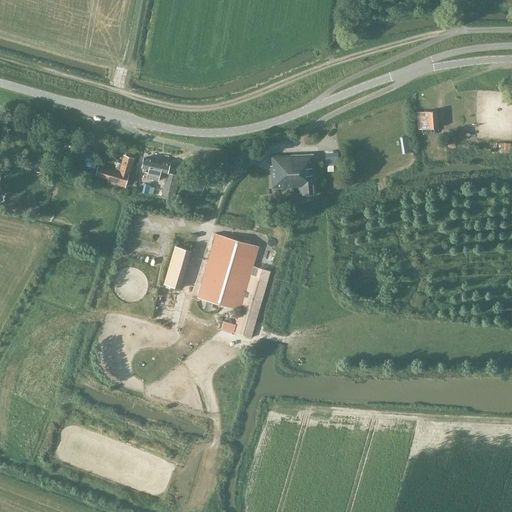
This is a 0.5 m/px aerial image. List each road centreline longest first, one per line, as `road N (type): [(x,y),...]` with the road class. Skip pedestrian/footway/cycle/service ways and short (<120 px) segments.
road 1 (track): [(0,57),(164,105),(209,110),(343,59),(444,37)]
road 2 (tertiary): [(418,70),(259,126),(208,133),(0,83)]
